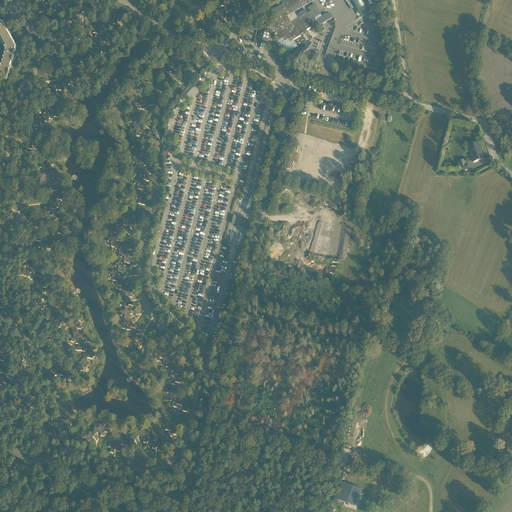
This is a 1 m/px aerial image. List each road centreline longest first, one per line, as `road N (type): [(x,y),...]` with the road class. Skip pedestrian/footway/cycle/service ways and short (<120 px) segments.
road 1 (unclassified): [(409,104),(301,74),(287,82),(273,167),(181,497),(159,500),(0,447)]
road 2 (unclassified): [(511,175),(495,159),(482,124),(409,104)]
road 3 (track): [(482,124),(471,67),(491,0)]
